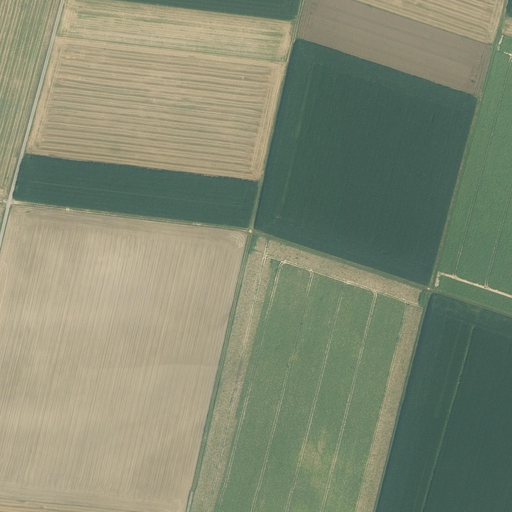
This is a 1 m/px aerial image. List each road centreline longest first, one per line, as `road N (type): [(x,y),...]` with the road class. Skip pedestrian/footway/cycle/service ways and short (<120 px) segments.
road 1 (track): [(379,511),(511,0)]
road 2 (track): [(511,318),(253,234),(0,200)]
road 3 (track): [(191,511),(306,0)]
road 4 (track): [(0,241),(62,0)]
